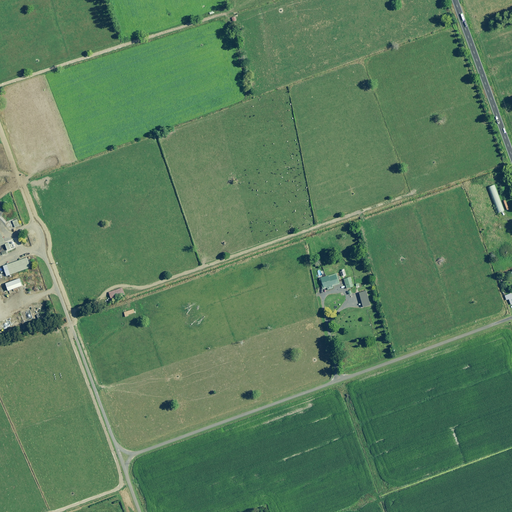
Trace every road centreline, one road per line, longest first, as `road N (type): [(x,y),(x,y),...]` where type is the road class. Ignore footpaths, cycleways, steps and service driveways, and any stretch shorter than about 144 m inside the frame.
road 1 (unclassified): [(511,317),(134,454)]
road 2 (unclassified): [(116,446),(0,132)]
road 3 (secondary): [(511,157),(454,0)]
